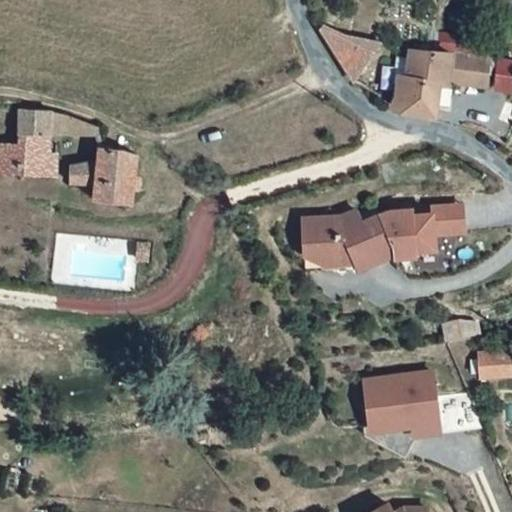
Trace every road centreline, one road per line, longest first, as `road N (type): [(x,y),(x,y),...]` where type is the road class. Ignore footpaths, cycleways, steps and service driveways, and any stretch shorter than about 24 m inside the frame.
road 1 (track): [(0,91),(94,113),(152,137),(323,71)]
road 2 (unclassified): [(296,0),(323,71),(342,92),(511,176)]
